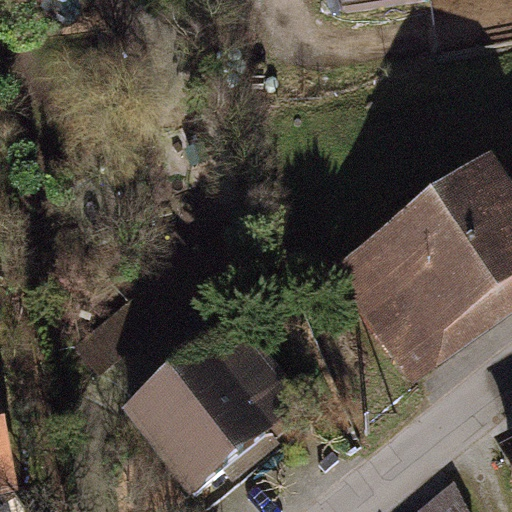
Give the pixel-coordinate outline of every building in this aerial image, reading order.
[(345,0),(348,17),(472,0),(345,0)] [(511,186),(498,168),(342,283),(425,396),(511,332),(511,186)] [(235,229),(77,346),(103,381),(261,264),(235,229)] [(259,329),(140,419),(207,508),(326,418),(259,329)] [(0,511),(29,511),(31,511),(0,341),(0,511)]
